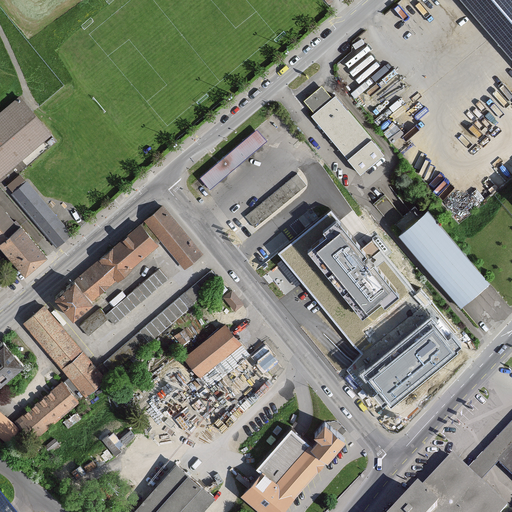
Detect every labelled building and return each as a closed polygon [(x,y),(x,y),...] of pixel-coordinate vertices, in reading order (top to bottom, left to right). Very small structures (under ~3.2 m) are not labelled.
[(511,0),(458,0),(511,61),(511,0)] [(314,112),(332,96),(321,84),(304,99),(314,112)] [(0,176),(51,131),(18,94),(0,110),(0,176)] [(332,96),(314,112),(311,114),(361,173),(385,152),(335,94),(332,96)] [(210,189),(267,140),(256,128),(199,176),(210,189)] [(307,186),(296,174),(245,216),(255,228),(307,186)] [(26,179),(11,192),(54,243),(69,230),(26,179)] [(162,205),(75,280),(92,300),(162,240),(185,267),(202,252),(162,205)] [(490,283),(427,208),(399,232),(462,307),(490,283)] [(14,226),(0,209),(0,247),(23,273),(45,254),(18,223),(14,226)] [(361,355),(426,302),(374,239),(368,244),(363,248),(331,210),(299,236),(277,254),(286,264),(361,355)] [(101,306),(80,324),(89,334),(108,318),(114,324),(168,278),(159,268),(106,313),(101,306)] [(211,269),(104,361),(112,371),(220,279),(211,269)] [(75,280),(56,296),(73,316),(92,300),(75,280)] [(234,291),(232,289),(224,295),(235,309),(243,303),(234,291)] [(44,307),(24,323),(84,395),(104,378),(44,307)] [(457,353),(431,321),(364,376),(390,407),(457,353)] [(199,377),(241,343),(225,323),(183,357),(199,377)] [(2,343),(0,344),(0,388),(25,368),(2,343)] [(220,403),(199,377),(170,400),(180,411),(197,397),(209,411),(220,403)] [(61,386),(17,423),(33,442),(77,405),(61,386)] [(299,407),(266,442),(277,456),(310,417),(299,407)] [(0,412),(0,439),(3,442),(16,427),(0,412)] [(511,413),(470,458),(511,496),(511,413)] [(326,461),(347,436),(324,417),(312,432),(315,434),(306,444),(326,461)] [(262,468),(241,494),(263,511),(283,511),(326,461),(306,444),(276,480),(262,468)] [(504,511),(508,508),(452,455),(398,511),(504,511)] [(201,511),(215,496),(175,462),(131,511),(201,511)] [(0,511),(10,511),(0,500),(0,511)]
